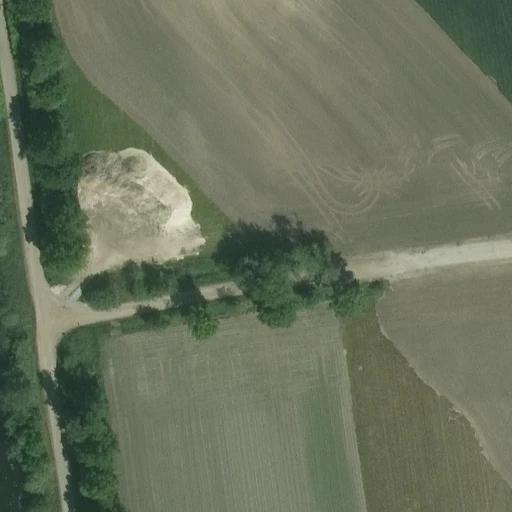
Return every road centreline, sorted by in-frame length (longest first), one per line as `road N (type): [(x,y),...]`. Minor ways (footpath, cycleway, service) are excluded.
road 1 (track): [(70,511),(0,15)]
road 2 (track): [(511,253),(43,324)]
